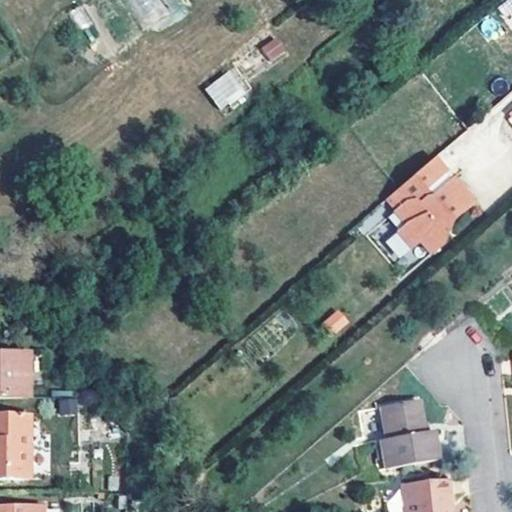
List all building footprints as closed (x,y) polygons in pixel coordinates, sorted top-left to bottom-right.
[(157,0),(126,0),(141,28),(166,15),(157,0)] [(268,61),(283,51),(275,39),(260,49),(268,61)] [(232,65),(203,89),(222,113),(252,89),(232,65)] [(432,159),(390,195),(399,205),(391,211),(403,224),(396,231),(412,249),(420,244),(430,255),(442,246),(450,220),(470,203),(450,179),(446,182),(441,176),(444,173),(432,159)] [(331,337),(347,324),(336,312),(321,325),(331,337)] [(28,353),(0,353),(0,396),(28,396),(28,353)] [(59,418),(76,416),(74,401),(57,403),(59,418)] [(432,432),(424,433),(420,401),(383,406),(387,437),(382,438),(385,466),(436,460),(432,432)] [(26,425),(0,425),(0,488),(25,489),(26,425)] [(450,511),(447,479),(403,485),(405,511),(450,511)]
